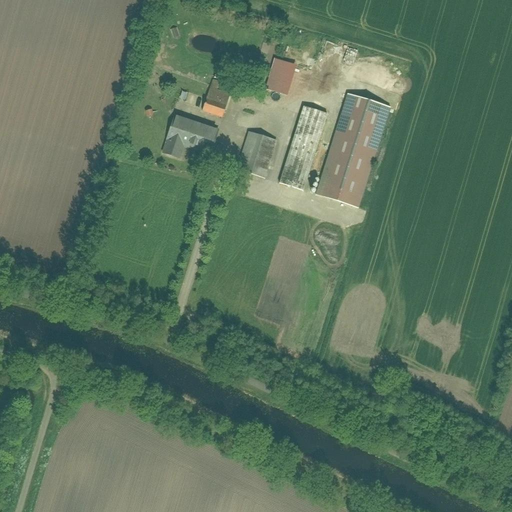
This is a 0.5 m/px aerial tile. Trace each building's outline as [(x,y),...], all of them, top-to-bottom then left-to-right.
[(294,76),(291,85),(309,90),(312,81),(294,76)] [(347,96),(315,197),(358,210),(389,109),(347,96)] [(205,100),(201,113),(221,120),(225,107),(205,100)] [(303,109),(278,186),(303,194),(327,116),(303,109)] [(218,133),(173,118),(161,155),(178,160),(182,147),(210,157),(218,133)] [(265,179),(276,143),(248,134),(237,171),(265,179)]
